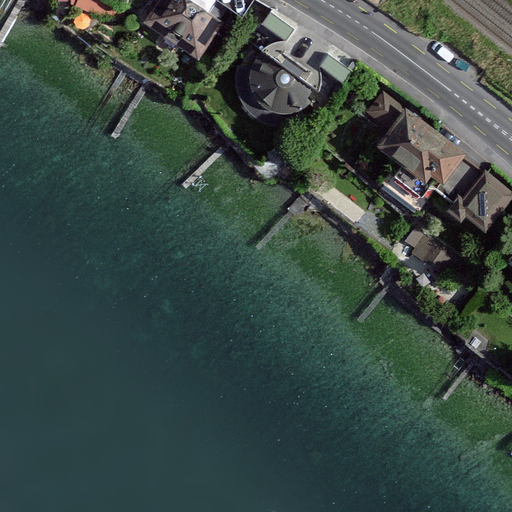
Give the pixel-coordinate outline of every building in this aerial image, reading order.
[(230,13),(210,0),(163,0),(149,23),(201,57),(230,13)] [(286,39),(295,29),(270,10),(262,21),(286,39)] [(326,95),(259,48),(254,55),(250,68),(250,81),(254,93),(262,104),(273,111),(285,115),(298,115),(311,110),(321,102),(326,95)] [(352,70),(329,53),(321,64),(345,81),(352,70)] [(370,115),(393,133),(409,112),(386,94),(370,115)] [(377,152),(390,162),(422,123),(409,112),(393,133),(377,152)] [(488,239),(511,209),(511,195),(422,123),(390,162),(399,170),(390,181),(415,201),(426,188),(447,205),(440,213),(451,222),(457,214),(488,239)] [(460,260),(416,228),(405,242),(448,275),(460,260)]
